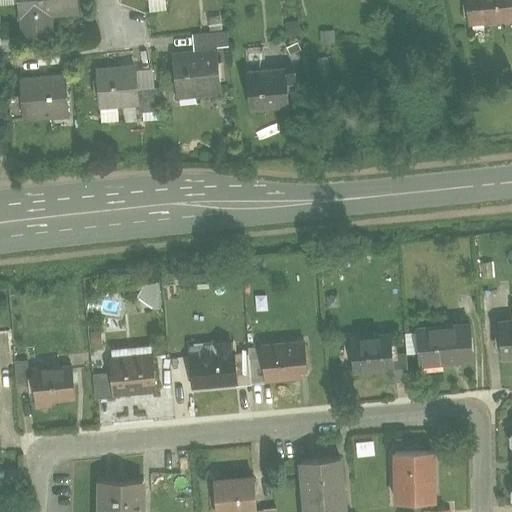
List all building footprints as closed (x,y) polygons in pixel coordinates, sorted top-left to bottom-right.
[(50,17),(77,16),(76,0),(14,0),(16,36),(51,34),(50,17)] [(511,0),(460,0),(461,18),(466,18),(467,27),(511,23),(511,0)] [(333,31),(318,31),(318,47),(333,46),(333,31)] [(172,51),(176,99),(220,95),(216,44),(226,43),(226,32),(194,35),(195,49),(172,51)] [(134,62),(94,64),(97,108),(137,106),(137,111),(156,109),(153,68),(134,69),(134,62)] [(248,110),(263,109),(263,103),(274,102),(275,108),(288,107),(286,76),(293,76),(292,63),(245,66),(248,110)] [(67,119),(62,71),(17,76),(18,93),(5,94),(7,117),(20,116),(21,123),(67,119)] [(159,282),(141,283),(142,303),(161,302),(159,282)] [(274,309),(253,310),(254,324),(275,323),(274,309)] [(511,316),(496,318),(499,360),(511,359),(511,316)] [(418,367),(471,363),(468,321),(415,325),(415,330),(402,331),(404,357),(417,356),(418,367)] [(348,333),(351,372),(388,368),(390,382),(405,381),(403,363),(392,364),(389,329),(348,333)] [(251,356),(250,349),(233,350),(232,336),(218,338),(219,347),(192,349),(194,386),(252,381),(251,356)] [(265,355),(251,356),(252,381),(306,377),(305,366),(310,366),(308,337),(264,341),(265,355)] [(93,399),(155,395),(152,351),(107,354),(108,371),(91,372),(93,399)] [(14,355),(17,381),(29,380),(27,354),(14,355)] [(72,361),(32,364),(35,400),(75,397),(72,361)] [(434,504),(432,447),(392,448),(394,505),(434,504)] [(346,511),(341,453),(297,457),(302,511),(346,511)] [(255,511),(252,470),(211,474),(213,511),(255,511)] [(141,511),(142,477),(95,477),(94,511),(141,511)]
